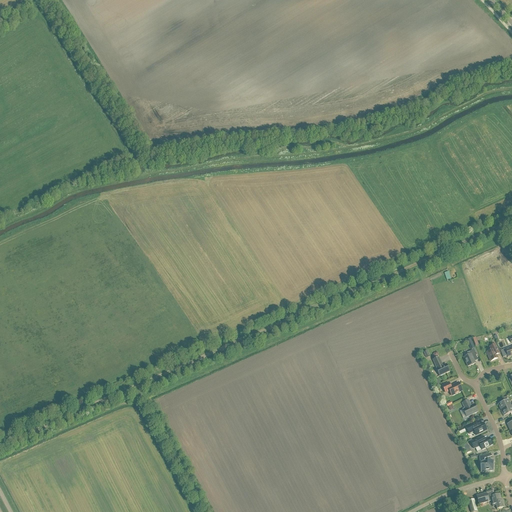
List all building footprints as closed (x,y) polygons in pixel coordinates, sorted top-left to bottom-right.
[(498,353),(495,345),(490,348),(491,349),(489,350),(489,351),(489,352),(486,353),(491,362),(497,359),(496,355),(496,354),(498,353)] [(475,357),(473,351),(467,354),(468,356),(464,359),(468,368),(475,364),(472,358),(475,357)] [(443,367),(440,361),(434,364),(437,370),(436,370),(440,377),(450,373),(446,365),(443,367)] [(459,386),(458,384),(451,387),(450,387),(449,384),(442,387),(445,394),(449,392),(452,397),(452,396),(453,396),(455,396),(455,395),(458,393),(459,394),(461,393),(461,392),(462,392),(461,389),(461,388),(460,387),(459,386)] [(508,400),(498,405),(501,411),(511,406),(508,400)] [(471,407),(468,401),(462,404),(465,410),(463,410),(467,418),(478,412),(474,405),(471,407)] [(503,417),(511,413),(511,408),(511,406),(501,411),(503,417)] [(474,432),(476,436),(487,431),(485,428),(486,428),(484,424),(483,424),(479,426),(478,422),(466,428),(469,434),(474,432)] [(489,438),(484,440),(483,437),(470,443),(474,449),(480,446),(482,451),(492,446),(489,438)] [(479,457),(481,473),(493,472),(494,461),(490,461),(490,459),(491,458),(490,454),(479,457)] [(486,493),(476,496),(479,505),(491,501),(493,507),(496,506),(497,510),(505,507),(503,501),(501,501),(499,494),(494,496),(493,490),(486,492),(486,493)] [(471,511),(475,511),(477,511),(474,500),(468,502),(471,511)]
